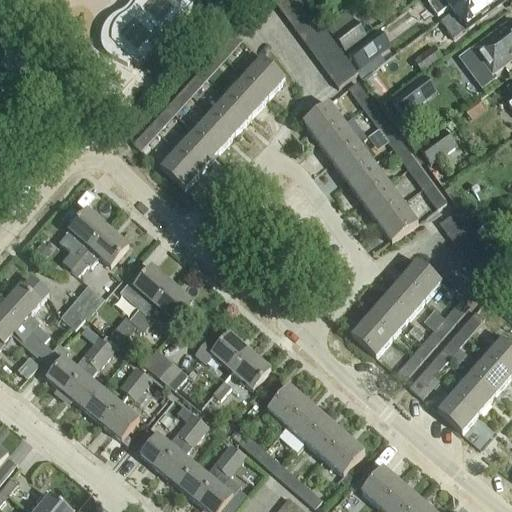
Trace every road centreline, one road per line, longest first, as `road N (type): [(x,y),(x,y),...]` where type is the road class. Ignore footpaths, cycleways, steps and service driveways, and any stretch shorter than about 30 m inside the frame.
road 1 (residential): [(304,342),(364,273),(293,170),(273,162),(258,168),(192,238)]
road 2 (residential): [(500,511),(304,342)]
road 3 (residential): [(127,505),(0,403)]
road 4 (residential): [(304,342),(192,238)]
road 5 (residential): [(192,238),(92,141)]
road 6 (residential): [(0,240),(92,141)]
road 7 (residential): [(0,112),(41,80),(0,23)]
